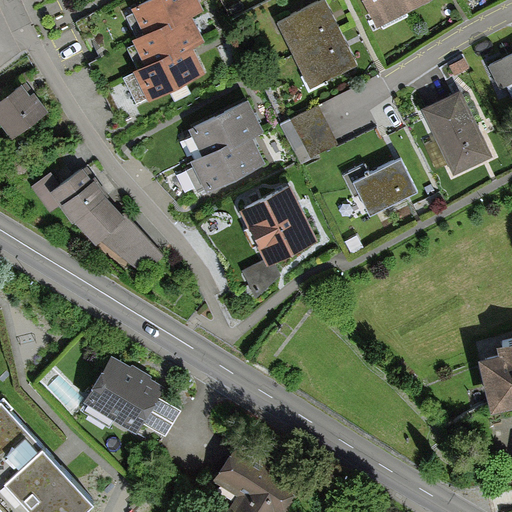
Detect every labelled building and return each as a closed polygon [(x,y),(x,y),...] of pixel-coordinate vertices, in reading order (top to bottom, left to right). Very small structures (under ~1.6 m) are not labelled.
[(193,15),(204,10),(199,0),(152,0),(134,9),(147,37),(193,15)] [(363,0),(376,27),(431,0),(363,0)] [(312,89),(357,66),(347,46),(330,13),(325,4),(280,27),(312,89)] [(193,46),(205,40),(196,23),(193,15),(147,37),(135,42),(147,68),(193,46)] [(136,73),(149,99),(206,72),(197,54),(193,46),(147,68),(136,73)] [(511,97),(511,57),(497,65),(511,97)] [(0,121),(12,139),(47,114),(30,91),(26,86),(0,104),(0,121)] [(425,110),(455,173),(492,155),(480,130),(463,93),(425,110)] [(207,193),(265,165),(256,145),(253,141),(265,135),(256,117),(250,104),(191,132),(203,158),(193,163),(207,193)] [(314,153),(339,139),(320,104),(295,117),(314,153)] [(370,216),(419,193),(411,176),(404,162),(372,177),(367,167),(344,178),(355,200),(361,197),(370,216)] [(100,245),(125,217),(89,175),(82,167),(60,184),(51,174),(32,186),(50,212),(60,206),(77,224),(100,245)] [(274,267),(319,244),(300,206),(290,187),(242,213),(267,261),(271,269),(274,267)] [(143,274),(163,255),(125,217),(100,245),(143,274)] [(271,269),(267,261),(243,273),(257,299),(281,275),(274,267),(271,269)] [(493,396),(511,392),(511,327),(500,329),(502,339),(483,342),(493,396)] [(144,425),(168,382),(116,354),(92,397),(144,425)] [(0,501),(9,511),(82,511),(97,500),(61,458),(7,397),(0,403),(0,501)] [(232,511),(285,511),(306,477),(242,439),(218,479),(243,494),(232,511)]
